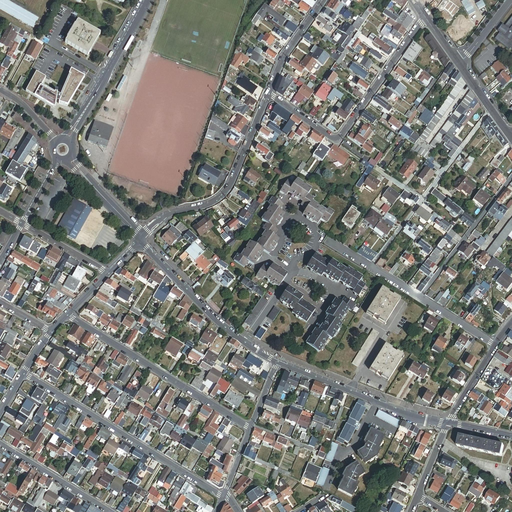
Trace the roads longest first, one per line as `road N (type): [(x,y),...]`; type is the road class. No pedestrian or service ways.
road 1 (residential): [(426,18),(336,141),(267,92)]
road 2 (residential): [(22,373),(223,497)]
road 3 (residential): [(66,313),(250,429)]
road 4 (residential): [(140,237),(158,220),(221,196),(267,92)]
road 5 (residential): [(495,345),(324,240)]
road 6 (residential): [(140,237),(214,320),(278,361)]
road 7 (residential): [(278,361),(448,422)]
road 8 (residential): [(146,0),(66,139)]
road 9 (residential): [(0,444),(110,511)]
